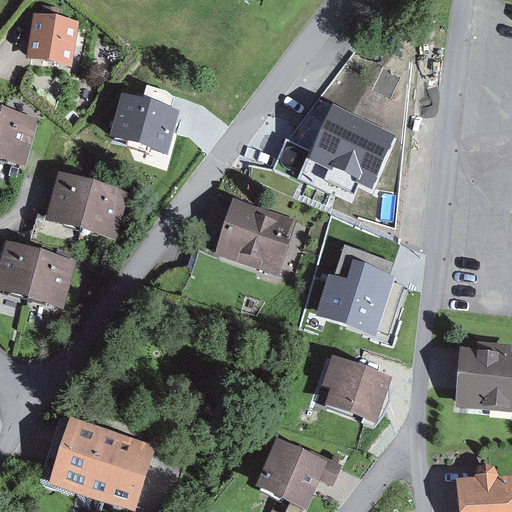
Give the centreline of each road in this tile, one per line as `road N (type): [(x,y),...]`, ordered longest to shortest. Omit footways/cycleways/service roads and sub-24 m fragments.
road 1 (residential): [(0,367),(28,383),(68,360),(347,0)]
road 2 (unclassified): [(462,0),(418,435)]
